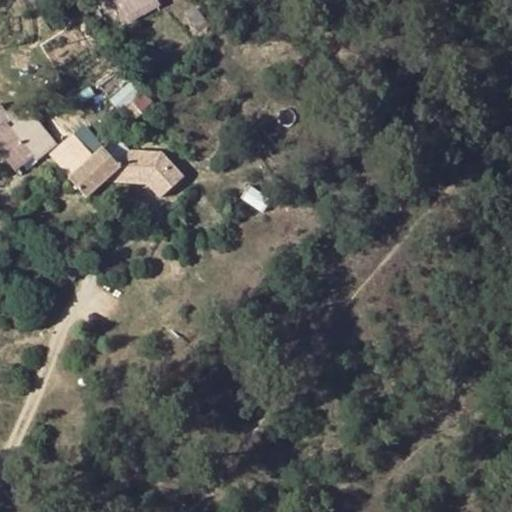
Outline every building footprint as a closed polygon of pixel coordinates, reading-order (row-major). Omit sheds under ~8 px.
[(109,0),(115,10),(119,8),(130,26),(159,9),(153,0),(109,0)] [(194,31),(205,23),(196,12),(186,20),(194,31)] [(19,130),(1,108),(0,108),(0,155),(17,175),(32,162),(37,168),(59,149),(33,118),(19,130)] [(116,122),(123,129),(138,116),(129,108),(116,122)] [(69,179),(87,199),(106,182),(150,188),(163,203),(186,183),(164,159),(134,157),(121,169),(102,148),(69,179)]
